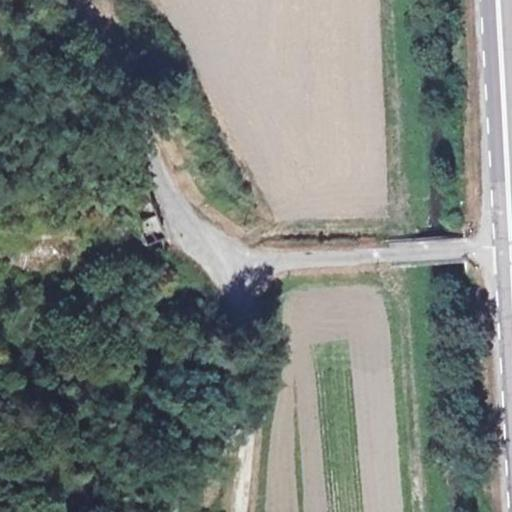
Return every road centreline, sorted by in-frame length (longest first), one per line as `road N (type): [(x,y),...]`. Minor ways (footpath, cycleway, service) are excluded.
road 1 (unclassified): [(248,265),(193,234),(168,205),(120,61),(75,0)]
road 2 (unclassified): [(189,511),(214,490),(247,412),(248,265)]
road 3 (unclassified): [(248,265),(511,245)]
road 4 (primary): [(501,0),(511,207)]
